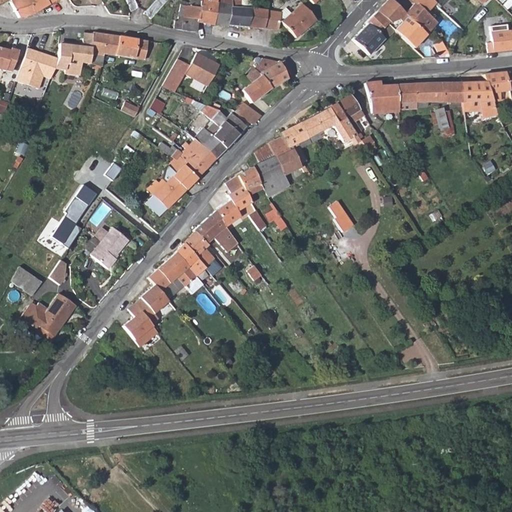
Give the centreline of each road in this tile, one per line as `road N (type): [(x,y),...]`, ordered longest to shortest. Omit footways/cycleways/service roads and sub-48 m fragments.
road 1 (tertiary): [(441,388),(60,433)]
road 2 (residential): [(317,71),(199,195),(70,361)]
road 3 (residential): [(0,21),(118,22),(290,57),(317,71)]
road 4 (residential): [(511,62),(317,71)]
road 5 (unclassified): [(361,253),(441,388)]
